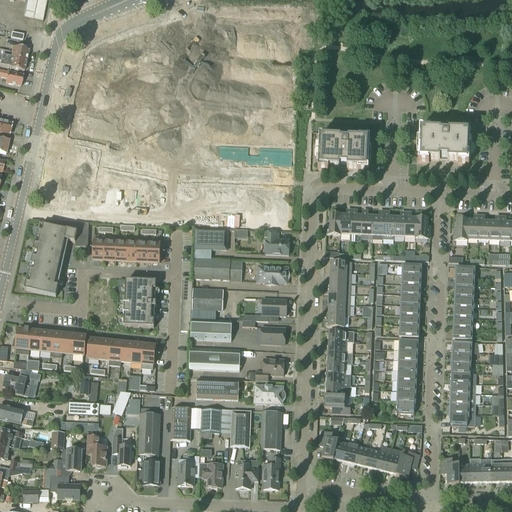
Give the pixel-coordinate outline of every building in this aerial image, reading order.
[(86,60),(71,130),(99,136),(99,135),(94,134),(104,90),(109,92),(118,88),(118,86),(113,74),(107,76),(106,73),(191,43),(192,45),(193,49),(200,49),(200,44),(272,47),(271,84),(271,86),(210,84),(210,79),(209,79),(209,84),(208,113),(269,115),(269,110),(295,111),(298,59),(295,59),(295,49),(298,49),(299,22),(189,18),(94,52),(86,60)] [(0,56),(26,62),(26,61),(27,61),(28,57),(27,57),(28,51),(12,48),(11,53),(0,50),(0,56)] [(26,62),(0,56),(0,61),(1,62),(0,64),(0,66),(8,68),(8,69),(24,72),(25,67),(26,67),(27,63),(26,63),(26,62)] [(0,78),(6,80),(5,84),(20,88),(21,82),(22,82),(23,79),(22,78),(23,76),(0,71),(0,78)] [(0,133),(9,136),(10,135),(11,134),(12,131),(11,130),(12,125),(0,122),(0,133)] [(468,142),(470,142),(470,131),(459,130),(459,133),(448,132),(448,134),(441,133),(441,132),(430,132),(430,129),(419,129),(419,140),(421,140),(420,153),(418,152),(418,163),(429,164),(429,161),(439,162),(442,164),(444,164),(447,162),(458,163),(458,165),(469,165),(469,155),(467,155),(468,142)] [(328,169),(339,170),(342,172),(344,172),(347,170),(357,171),(357,173),(368,174),(369,163),(367,163),(367,150),(369,150),(370,139),(359,139),(359,141),(348,140),(348,142),(340,141),(340,140),(329,140),(330,137),(319,137),(318,148),(320,148),(320,161),(318,161),(317,171),(328,172),(328,169)] [(0,154),(5,155),(6,153),(8,152),(9,146),(7,145),(8,142),(0,140),(0,154)] [(341,216),(340,237),(340,236),(350,236),(351,214),(352,211),(346,211),(346,217),(341,217),(341,216)] [(350,236),(361,237),(362,217),(357,217),(357,211),(352,211),(351,214),(350,236)] [(373,218),(367,218),(368,212),(362,211),(362,217),(361,237),(361,241),(372,241),(372,237),(373,218)] [(378,218),(373,218),(372,237),(372,241),(383,242),(383,241),(383,237),(384,216),(384,212),(379,212),(378,218)] [(393,242),(394,238),(394,219),(389,219),(389,213),(384,212),(384,216),(383,237),(383,241),(393,242)] [(400,219),(394,219),(394,238),(404,238),(405,217),(405,213),(400,213),(400,219)] [(405,217),(404,238),(415,239),(415,240),(416,219),(416,220),(411,220),(411,213),(405,213),(405,217)] [(326,236),(340,237),(341,216),(329,216),(329,225),(327,225),(326,236)] [(468,222),(467,243),(467,241),(478,242),(479,220),(479,216),(473,216),(473,222),(468,222)] [(489,242),(489,223),(484,223),(484,217),(479,216),(479,220),(478,242),(489,242)] [(495,223),(489,223),(489,242),(499,243),(500,221),(500,217),(495,217),(495,223)] [(506,217),(500,217),(500,221),(499,243),(510,243),(511,224),(506,224),(506,217)] [(427,220),(416,219),(415,240),(428,241),(429,229),(427,229),(427,220)] [(454,242),(467,243),(468,222),(457,221),(456,230),(454,230),(454,242)] [(55,287),(65,242),(75,244),(75,248),(87,248),(89,225),(68,224),(66,232),(40,226),(36,238),(28,277),(24,291),(56,298),(58,287),(55,287)] [(194,251),(226,252),(227,232),(195,230),(194,251)] [(266,241),(265,256),(288,257),(288,254),(289,253),(289,249),(288,248),(289,242),(278,241),(278,235),(264,234),(264,239),(266,241)] [(94,242),(93,262),(104,263),(105,243),(94,242)] [(115,263),(116,243),(105,243),(104,263),(115,263)] [(126,264),(127,244),(116,243),(115,263),(126,264)] [(137,264),(138,244),(127,244),(126,264),(137,264)] [(137,264),(148,265),(149,245),(138,244),(137,264)] [(149,245),(148,265),(158,265),(159,245),(149,245)] [(242,263),(194,261),(193,280),(229,282),(241,282),(242,263)] [(330,263),(330,275),(346,275),(351,275),(352,264),(330,263)] [(402,266),(401,277),(421,278),(421,277),(419,277),(421,267),(402,266)] [(287,285),(287,282),(288,277),(287,273),(288,269),(271,269),(271,271),(265,270),(265,268),(258,268),(257,284),(266,284),(266,286),(278,287),(278,283),(285,283),(285,285),(287,285)] [(455,268),(455,269),(456,278),(474,279),(475,269),(455,268)] [(351,275),(346,275),(330,275),(329,285),(346,286),(351,286),(351,275)] [(420,287),(419,287),(421,278),(401,277),(401,287),(420,288),(420,287)] [(455,279),(456,289),(474,289),(474,279),(456,278),(455,279)] [(154,329),(154,322),(151,322),(152,309),(156,309),(156,304),(152,304),(153,291),(155,291),(156,283),(126,282),(124,328),(154,329)] [(192,283),(191,283),(190,282),(183,282),(181,333),(187,333),(189,333),(190,333),(192,283)] [(351,286),(346,286),(329,285),(329,296),(345,297),(350,297),(351,286)] [(401,287),(401,297),(420,298),(418,297),(420,288),(401,287)] [(474,289),(456,289),(454,289),(456,299),(454,299),(454,300),(473,300),(474,289)] [(223,292),(193,291),(192,312),(222,313),(223,292)] [(350,297),(345,297),(329,296),(328,307),(350,308),(350,297)] [(401,297),(400,308),(419,309),(419,308),(418,307),(420,298),(401,297)] [(473,311),(473,300),(454,300),(455,309),(453,309),(454,310),(473,311)] [(286,306),(286,302),(263,301),(262,317),(255,317),(255,323),(268,324),(268,318),(285,318),(286,314),(287,313),(287,307),(286,306)] [(328,318),(344,318),(349,319),(350,308),(328,307),(328,318)] [(362,308),(362,319),(367,319),(372,320),(373,309),(362,308)] [(419,318),(417,318),(419,309),(400,308),(400,318),(419,319),(419,318)] [(453,320),(472,321),(473,311),(454,310),(455,319),(453,319),(453,320)] [(344,329),(344,318),(328,318),(327,329),(344,329)] [(400,318),(399,329),(418,329),(419,328),(417,328),(419,319),(400,318)] [(472,331),(472,321),(453,320),(454,329),(453,329),(453,330),(472,331)] [(232,323),(191,321),(190,341),(231,343),(232,323)] [(261,346),(284,347),(285,330),(261,329),(261,346)] [(418,338),(416,338),(418,329),(399,329),(399,339),(418,340),(418,338)] [(471,342),(472,331),(453,330),(454,340),(452,340),(452,341),(471,342)] [(29,357),(29,352),(31,332),(18,331),(17,340),(14,339),(12,349),(16,349),(15,355),(29,357)] [(40,353),(42,333),(31,332),(29,352),(40,353)] [(42,333),(40,353),(51,354),(50,359),(51,359),(53,334),(42,333)] [(328,344),(346,345),(353,345),(354,334),(346,333),(329,333),(328,344)] [(61,360),(62,355),(64,335),(53,334),(51,359),(61,360)] [(73,356),(75,336),(64,335),(62,355),(73,356)] [(86,338),(75,336),(73,356),(84,358),(86,338)] [(90,340),(88,360),(99,361),(101,341),(90,340)] [(111,343),(101,341),(99,361),(109,362),(109,367),(111,343)] [(399,342),(398,352),(417,353),(418,353),(416,352),(418,343),(399,342)] [(111,343),(109,367),(120,368),(122,344),(111,343)] [(133,345),(122,344),(120,368),(121,364),(131,365),(133,345)] [(328,344),(328,355),(345,355),(346,345),(328,344)] [(452,354),(452,355),(471,356),(479,356),(477,345),(452,344),(453,354),(452,354)] [(144,346),(133,345),(131,365),(141,366),(141,371),(142,371),(144,346)] [(144,346),(142,371),(152,372),(155,347),(144,346)] [(502,346),(495,346),(494,356),(502,357),(502,346)] [(190,350),(189,371),(239,373),(240,353),(190,350)] [(417,353),(398,352),(398,363),(417,363),(415,362),(417,353)] [(345,366),(345,355),(328,355),(327,365),(345,366)] [(470,366),(471,356),(452,355),(453,364),(451,364),(451,365),(470,366)] [(27,365),(27,368),(27,372),(39,373),(40,363),(28,361),(27,365)] [(284,373),(285,367),(283,365),(284,362),(264,361),(263,374),(256,374),(255,382),(267,383),(268,377),(283,378),(283,374),(284,373)] [(398,363),(397,373),(417,374),(417,373),(415,373),(417,363),(398,363)] [(327,365),(327,376),(344,377),(345,366),(327,365)] [(451,374),(451,375),(470,376),(470,366),(451,365),(452,374),(451,374)] [(22,398),(22,397),(23,397),(23,398),(27,399),(29,388),(26,388),(28,381),(39,383),(41,377),(31,375),(31,374),(21,371),(18,381),(5,378),(3,390),(16,393),(15,396),(22,398)] [(417,374),(397,373),(397,383),(416,384),(416,383),(415,383),(417,374)] [(450,385),(476,386),(476,376),(470,376),(451,375),(452,384),(450,385)] [(344,388),(344,377),(327,376),(326,387),(344,388)] [(130,378),(129,391),(132,391),(139,392),(139,387),(140,381),(140,379),(130,378)] [(196,401),(238,402),(239,382),(197,381),(196,401)] [(88,396),(89,383),(81,383),(80,395),(88,396)] [(397,383),(396,393),(416,394),(416,393),(414,393),(416,384),(397,383)] [(475,396),(476,386),(450,385),(452,395),(450,395),(476,397),(476,396),(475,396)] [(282,407),(282,404),(285,398),(282,392),(282,389),(254,387),(254,405),(282,407)] [(325,397),(325,398),(345,399),(350,399),(351,388),(344,388),(326,387),(326,398),(325,397)] [(121,393),(120,393),(112,414),(122,418),(131,395),(126,394),(121,393)] [(415,404),(414,403),(416,394),(396,393),(396,403),(415,404)] [(476,397),(450,395),(451,405),(449,405),(449,406),(475,407),(476,397)] [(498,408),(503,408),(503,397),(498,398),(492,398),(492,408),(498,408)] [(344,410),(345,399),(325,398),(324,409),(331,409),(331,415),(350,416),(350,410),(344,410)] [(415,410),(415,404),(396,403),(396,409),(397,409),(396,415),(414,416),(414,410),(415,410)] [(99,406),(68,405),(68,417),(98,418),(99,406)] [(0,420),(15,424),(32,428),(33,422),(22,420),(24,412),(19,410),(19,411),(15,410),(0,406),(0,420)] [(449,415),(449,416),(468,417),(475,417),(475,407),(449,406),(451,415),(449,415)] [(170,442),(190,443),(190,431),(191,423),(191,410),(171,410),(170,442)] [(201,411),(191,410),(191,423),(190,431),(201,431),(201,411)] [(201,431),(200,435),(220,436),(221,412),(201,411),(201,431)] [(249,450),(251,413),(231,412),(230,449),(249,450)] [(282,414),(262,414),(260,452),(280,452),(282,414)] [(140,416),(138,456),(149,456),(158,457),(160,417),(140,416)] [(468,423),(468,417),(449,416),(449,422),(450,422),(449,428),(467,429),(467,423),(468,423)] [(0,421),(0,425),(22,432),(23,428),(0,421)] [(131,448),(122,448),(123,430),(116,430),(112,440),(112,454),(118,454),(117,467),(120,467),(120,469),(127,469),(127,468),(130,468),(130,460),(132,460),(132,454),(131,454),(131,448)] [(4,436),(0,435),(0,447),(9,450),(16,451),(19,439),(20,440),(21,435),(7,432),(5,433),(4,436)] [(321,459),(333,462),(338,442),(339,437),(321,433),(318,447),(324,449),(321,459)] [(93,457),(92,468),(95,468),(97,469),(99,470),(101,470),(103,468),(106,469),(107,448),(99,448),(99,438),(88,438),(87,456),(93,457)] [(43,444),(31,442),(29,448),(42,451),(43,444)] [(338,442),(333,462),(333,461),(344,463),(348,446),(338,443),(338,442)] [(344,463),(354,466),(358,449),(348,446),(344,463)] [(0,460),(6,462),(9,450),(0,447),(0,460)] [(375,471),(386,473),(391,451),(381,448),(379,454),(375,471)] [(354,466),(365,468),(369,451),(358,449),(354,466)] [(68,454),(62,454),(62,458),(61,461),(61,471),(67,471),(67,473),(80,473),(81,452),(68,451),(68,454)] [(365,468),(375,471),(379,454),(369,451),(365,468)] [(396,477),(402,453),(391,451),(386,473),(396,476),(396,477)] [(419,457),(408,454),(409,452),(402,451),(402,453),(396,477),(407,480),(410,470),(416,471),(419,457)] [(272,468),(264,467),(263,491),(278,492),(279,460),(272,460),(272,468)] [(25,469),(31,470),(32,470),(33,462),(20,461),(20,468),(25,469)] [(54,461),(53,471),(61,471),(61,461),(54,461)] [(447,486),(459,486),(458,466),(452,466),(452,461),(440,461),(441,476),(447,476),(447,486)] [(470,484),(480,484),(480,461),(469,461),(469,467),(470,484)] [(480,484),(491,484),(491,462),(491,461),(480,461),(480,484)] [(511,461),(502,461),(502,462),(502,466),(502,484),(511,483),(511,461)] [(502,484),(502,466),(502,462),(491,462),(491,484),(502,484)] [(144,463),(143,486),(159,487),(160,463),(158,463),(149,463),(144,463)] [(193,487),(194,465),(186,465),(186,467),(178,467),(177,488),(186,488),(186,487),(193,487)] [(222,467),(208,466),(199,466),(199,481),(207,481),(207,489),(210,489),(211,491),(217,491),(218,489),(221,490),(222,467)] [(459,466),(458,466),(459,486),(459,484),(470,484),(469,467),(459,467),(459,466)] [(20,468),(15,467),(15,469),(14,472),(30,476),(31,470),(25,469),(20,468)] [(236,468),(235,490),(238,490),(240,491),(242,492),(245,491),(247,491),(250,491),(250,483),(258,483),(258,470),(251,470),(251,469),(236,468)] [(64,479),(61,478),(50,478),(50,484),(50,490),(50,493),(55,494),(58,497),(58,501),(79,502),(79,499),(80,499),(81,498),(82,496),(82,494),(81,492),(80,490),(80,488),(63,487),(64,479)] [(39,499),(38,491),(22,492),(23,504),(39,504),(39,499)] [(38,491),(39,499),(48,499),(48,491),(38,491)]
